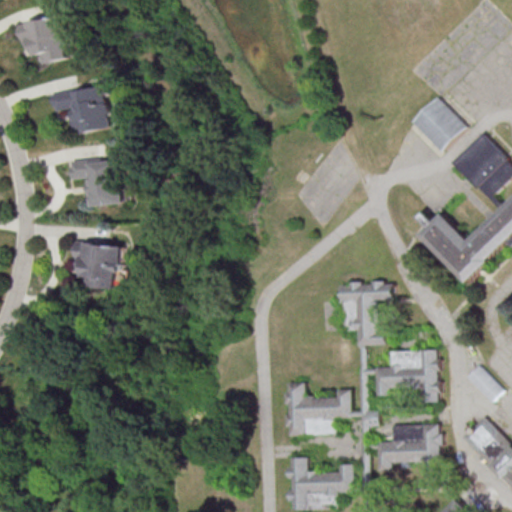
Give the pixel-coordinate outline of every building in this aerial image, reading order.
[(23,23),(26,38),(34,37),(37,56),(44,54),(46,63),(73,58),(66,15),(23,23)] [(57,94),(60,110),(77,107),(82,133),(116,127),(108,84),(57,94)] [(440,96),(469,126),(444,150),(415,121),(440,96)] [(487,133),(511,160),(511,178),(490,199),(456,162),(487,133)] [(129,203),(127,159),(100,160),(100,159),(76,160),(77,178),(94,177),(95,205),(129,203)] [(511,245),(508,242),(491,258),(492,260),(470,281),(424,233),(432,226),(423,217),(428,212),(437,221),(446,212),(472,239),(511,199),(511,245)] [(128,244),(80,241),(79,256),(84,256),(83,275),(90,275),(89,286),(121,287),(122,271),(127,272),(128,244)] [(342,284),(352,283),(352,281),(363,280),(363,283),(374,282),(374,280),(385,279),(386,282),(395,281),(395,298),(381,299),(382,307),(380,307),(380,314),(386,314),(387,323),(381,323),(381,330),(388,329),(389,343),(368,344),(361,344),(360,344),(359,330),(345,330),(342,284)] [(374,500),(380,511),(378,511),(371,511),(366,503),(366,490),(357,490),(356,483),(365,483),(363,415),(354,416),(354,409),(363,409),(361,367),(362,367),(361,344),(368,344),(369,367),(378,367),(378,373),(369,373),(371,408),(381,408),(382,425),(371,425),(372,441),(381,441),(381,447),(372,447),(374,500)] [(439,349),(439,359),(442,359),(442,370),(439,370),(440,381),(442,381),(443,392),(440,392),(440,401),(423,402),(423,388),(415,388),(415,386),(408,387),(408,393),(399,393),(398,387),(392,387),(393,394),(379,395),(378,373),(378,367),(378,366),(393,365),(392,351),(439,349)] [(480,364),(505,389),(493,401),(468,377),(480,364)] [(293,434),(293,425),(290,425),(290,413),(292,413),(292,402),(289,402),(289,391),(292,391),(291,382),(308,381),(309,395),(316,395),(317,397),(324,396),(324,390),(333,390),(333,396),(339,396),(339,388),(353,388),(354,409),(354,416),(354,417),(339,418),(340,432),(293,434)] [(511,485),(466,435),(488,415),(511,440),(511,485)] [(442,423),(442,432),(445,432),(445,444),(443,444),(443,454),(446,454),(446,466),(443,466),(443,475),(426,475),(426,462),(418,462),(418,460),(411,460),(411,466),(402,466),(402,460),(395,461),(396,468),(382,468),(381,447),(381,441),(381,439),(396,439),(395,424),(442,423)] [(296,509),(296,500),(293,500),(292,488),(295,488),(295,477),(292,477),(292,466),(294,466),(294,457),(311,456),(312,470),(319,470),(319,472),(327,471),(327,465),(336,465),(336,471),(342,471),(342,463),(356,463),(356,483),(357,490),(357,492),(342,492),(343,507),(296,509)] [(444,511),(459,498),(471,511),(444,511)]
